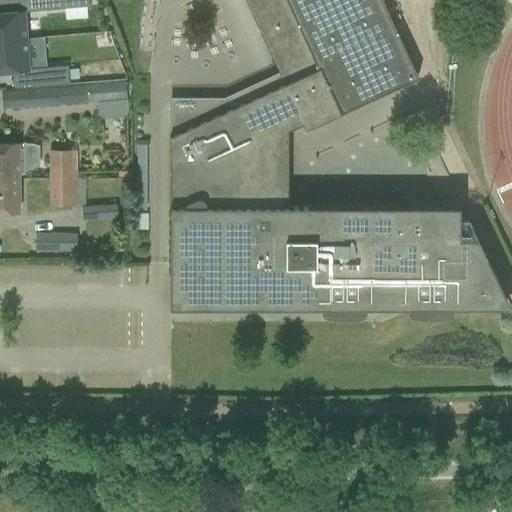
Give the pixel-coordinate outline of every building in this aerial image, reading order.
[(0,0),(0,42),(26,40),(24,12),(89,6),(88,0),(0,0)] [(169,110),(169,307),(372,307),(510,307),(477,237),(459,237),(459,205),(430,205),(427,205),(286,205),(287,130),(302,123),(305,129),(417,77),(381,0),(245,0),(283,83),(226,109),(169,110)] [(26,40),(0,42),(0,72),(13,71),(14,88),(69,84),(67,66),(28,69),(26,40)] [(3,92),(5,109),(125,99),(124,82),(3,92)] [(100,104),(100,116),(126,115),(126,104),(100,104)] [(0,178),(18,178),(18,174),(25,174),(25,170),(40,166),(39,145),(24,142),(18,143),(0,143),(0,178)] [(49,151),(50,178),(73,178),(73,151),(49,151)] [(0,178),(0,212),(18,212),(18,178),(0,178)] [(82,206),(83,220),(118,218),(117,206),(87,206),(85,179),(73,178),(50,178),(50,207),(82,206)] [(35,250),(76,251),(77,234),(35,234),(35,250)]
